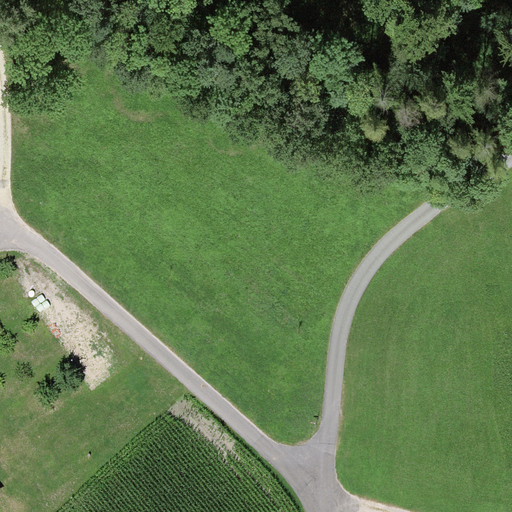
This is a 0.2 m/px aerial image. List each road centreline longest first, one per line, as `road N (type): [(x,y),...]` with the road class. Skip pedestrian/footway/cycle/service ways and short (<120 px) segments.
road 1 (unclassified): [(316,484),(60,263),(0,224)]
road 2 (unclassified): [(316,484),(338,341),(356,286),(407,227),(511,157)]
